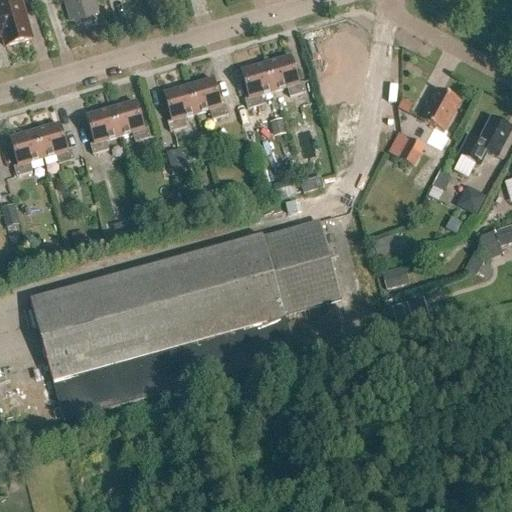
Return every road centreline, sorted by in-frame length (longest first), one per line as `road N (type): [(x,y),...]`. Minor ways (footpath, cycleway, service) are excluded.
road 1 (residential): [(0,94),(330,0)]
road 2 (residential): [(386,0),(400,22),(511,79)]
